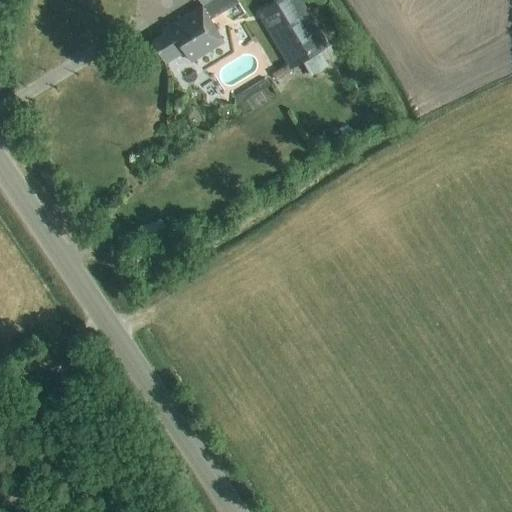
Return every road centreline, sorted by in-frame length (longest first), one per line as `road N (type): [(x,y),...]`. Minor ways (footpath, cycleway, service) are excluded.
road 1 (tertiary): [(241,511),(0,169)]
road 2 (track): [(64,352),(48,420),(9,511)]
road 3 (track): [(110,326),(0,378)]
